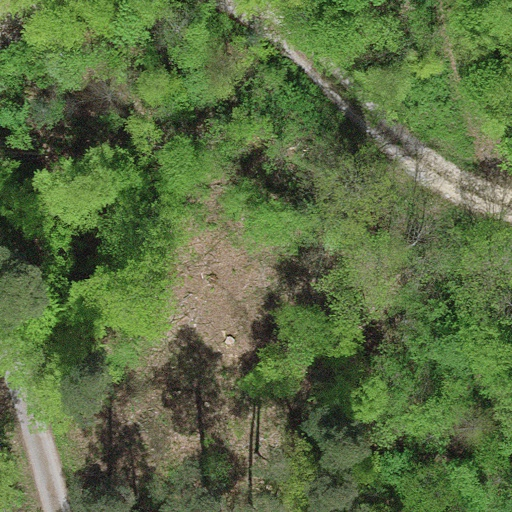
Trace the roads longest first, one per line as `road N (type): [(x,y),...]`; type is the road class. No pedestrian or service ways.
road 1 (track): [(511,209),(441,180),(313,55),(241,0)]
road 2 (track): [(493,203),(460,0)]
road 3 (track): [(57,511),(0,336)]
